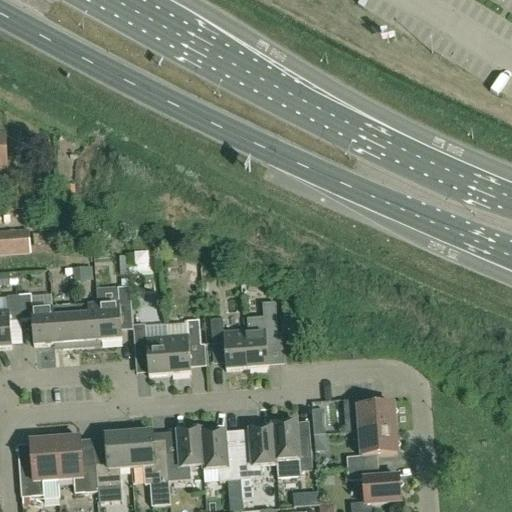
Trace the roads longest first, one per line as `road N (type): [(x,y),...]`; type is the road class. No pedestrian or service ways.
road 1 (primary): [(0,14),(233,133),(511,257)]
road 2 (primary): [(511,198),(356,132),(113,0)]
road 3 (residential): [(431,511),(423,401),(412,389),(384,384),(128,406)]
road 4 (residential): [(128,406),(126,370),(2,380)]
road 5 (residential): [(128,406),(1,414)]
